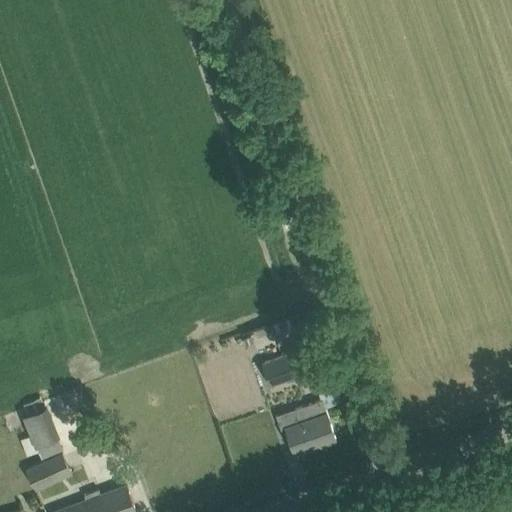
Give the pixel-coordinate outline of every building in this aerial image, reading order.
[(286,317),(269,323),(274,335),(298,327),(293,315),(286,317)] [(305,348),(264,362),(271,384),(312,369),(305,348)] [(326,407),(325,408),(321,399),(295,408),(300,422),(287,427),(289,433),(295,452),(336,437),(330,419),(326,407)] [(46,406),(24,415),(32,435),(36,446),(58,437),(50,415),(46,406)] [(20,412),(7,412),(8,429),(20,428),(20,412)] [(32,435),(20,440),(26,456),(38,451),(36,446),(32,435)] [(62,452),(26,468),(35,489),(71,472),(62,452)] [(50,511),(136,511),(137,511),(127,484),(101,494),(99,488),(85,493),(87,499),(50,511)]
